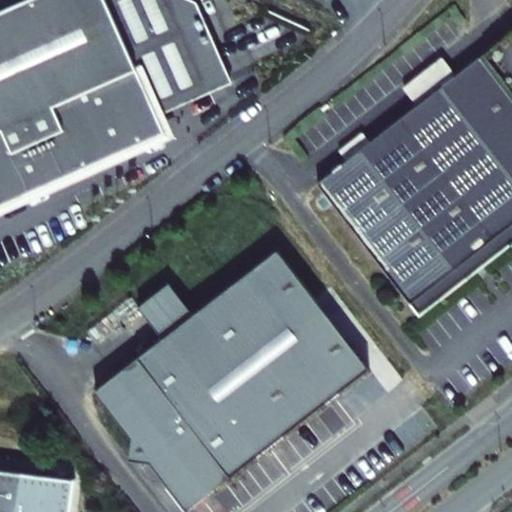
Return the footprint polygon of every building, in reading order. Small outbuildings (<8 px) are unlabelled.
[(26,0),(0,12),(0,207),(165,131),(157,114),(103,0),(26,0)] [(192,0),(103,0),(157,114),(229,81),(192,0)] [(511,225),(511,32),(320,182),(413,302),(511,225)] [(511,225),(413,302),(422,314),(479,269),(511,243),(511,225)] [(372,367),(280,248),(196,313),(172,281),(141,304),(166,336),(97,389),(134,436),(131,457),(152,460),(189,507),(372,367)] [(78,511),(83,474),(0,464),(0,511),(78,511)]
